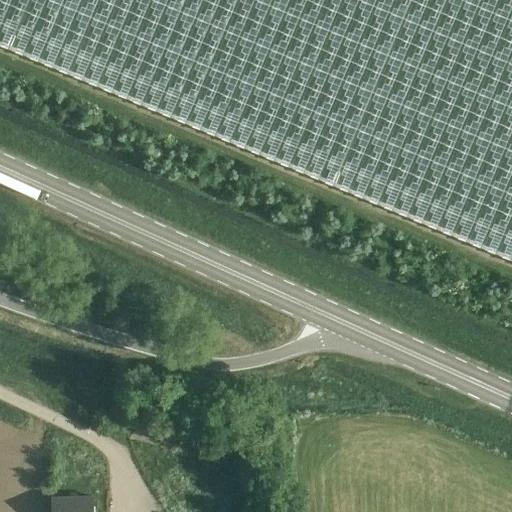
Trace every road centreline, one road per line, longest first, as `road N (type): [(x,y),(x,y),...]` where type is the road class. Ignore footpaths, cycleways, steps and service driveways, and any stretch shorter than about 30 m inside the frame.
road 1 (primary): [(337,321),(0,165)]
road 2 (primary): [(511,399),(337,321)]
